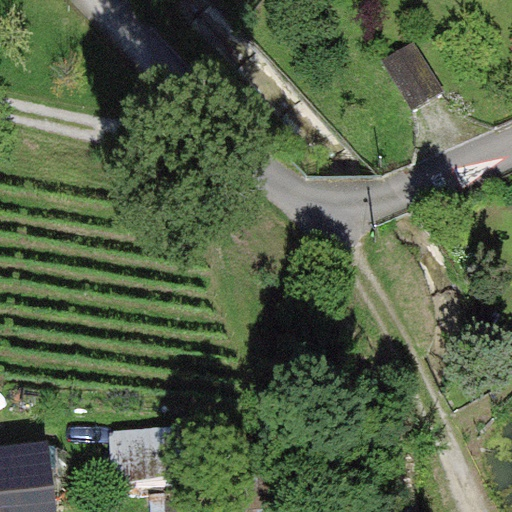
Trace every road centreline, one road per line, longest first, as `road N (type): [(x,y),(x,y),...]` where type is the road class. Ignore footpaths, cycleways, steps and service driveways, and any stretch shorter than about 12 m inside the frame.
road 1 (residential): [(511,148),(352,215),(318,213),(99,0)]
road 2 (track): [(318,213),(390,309),(482,511)]
road 3 (track): [(193,99),(150,130),(115,134),(0,110)]
